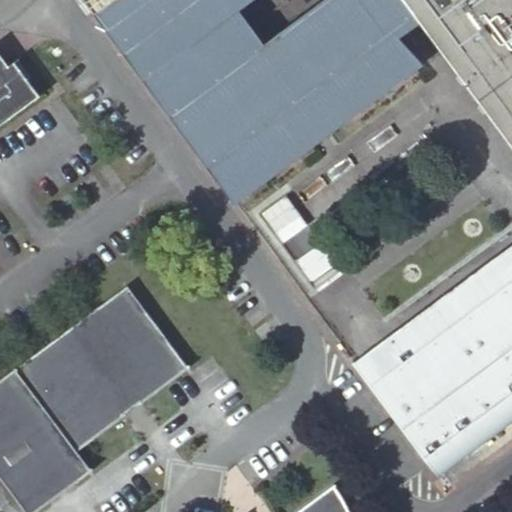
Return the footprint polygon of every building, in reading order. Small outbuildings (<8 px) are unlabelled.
[(85,0),(236,206),(425,67),(401,40),(395,34),(363,0),(330,0),(268,45),(253,57),(227,23),(243,12),(259,0),(85,0)] [(363,0),(395,34),(418,17),(405,0),(363,0)] [(511,0),(405,0),(418,17),(423,24),(511,144),(511,0)] [(268,45),(243,12),(227,23),(253,57),(268,45)] [(401,40),(423,24),(418,17),(395,34),(401,40)] [(6,65),(24,88),(29,84),(11,61),(6,65)] [(0,123),(32,99),(24,88),(6,65),(3,67),(0,66),(0,123)] [(364,382),(438,482),(511,426),(511,261),(405,341),(399,334),(384,346),(394,360),(364,382)] [(14,368),(74,451),(186,368),(125,286),(14,368)] [(34,511),(90,471),(74,451),(14,368),(0,378),(0,481),(22,511),(34,511)] [(332,484),(294,511),(347,511),(343,503),(339,495),(332,484)]
